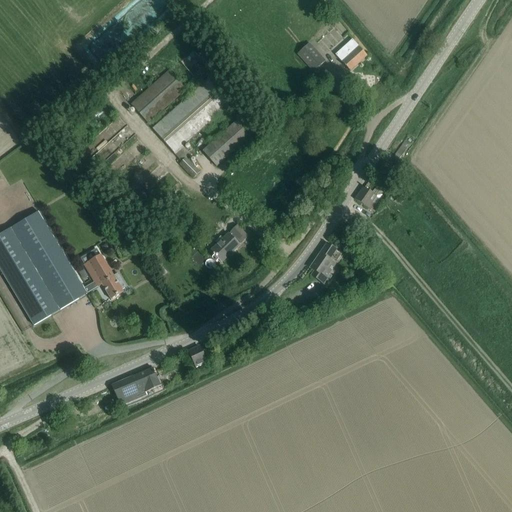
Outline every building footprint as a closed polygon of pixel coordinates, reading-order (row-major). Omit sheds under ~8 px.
[(349,71),(367,56),(352,39),(335,54),(344,65),(344,66),(345,66),(349,71)] [(312,72),(325,60),(309,43),(297,54),(312,72)] [(149,80),(155,77),(152,69),(145,72),(149,80)] [(147,122),(185,89),(170,71),(131,104),(147,122)] [(192,179),(200,172),(186,157),(189,154),(182,145),(228,104),(207,80),(152,128),(180,161),(178,164),(192,179)] [(216,167),(253,133),(240,118),(202,151),(216,167)] [(144,134),(137,140),(143,146),(149,139),(144,134)] [(139,151),(129,141),(112,158),(122,168),(139,151)] [(401,157),(407,148),(401,145),(393,157),(396,159),(399,155),(401,157)] [(166,155),(152,167),(157,173),(172,161),(166,155)] [(399,183),(406,175),(407,173),(401,169),(404,165),(399,161),(393,169),(398,173),(394,178),(399,183)] [(143,176),(152,185),(160,177),(151,168),(143,176)] [(363,187),(354,200),(370,210),(373,208),(382,195),(374,189),(372,193),(363,187)] [(0,269),(33,325),(88,294),(84,288),(39,213),(0,234),(0,269)] [(247,237),(237,226),(229,232),(228,234),(223,238),(221,236),(215,242),(217,244),(210,251),(214,255),(221,262),(239,245),(238,245),(240,243),(241,243),(247,237)] [(335,231),(332,239),(339,241),(342,234),(335,231)] [(324,285),(328,279),(325,277),(334,264),(328,260),(335,250),(326,244),(309,268),(314,271),(311,276),(324,285)] [(122,291),(122,292),(101,254),(83,264),(93,282),(84,288),(88,294),(102,286),(110,299),(123,292),(122,291)] [(274,324),(280,319),(274,310),(268,315),(274,324)] [(279,332),(287,328),(284,324),(277,328),(279,332)] [(204,347),(207,357),(219,353),(216,344),(204,347)] [(195,368),(207,363),(199,347),(188,352),(195,368)] [(120,406),(147,394),(146,392),(160,386),(152,368),(111,385),(115,395),(116,397),(120,406)]
